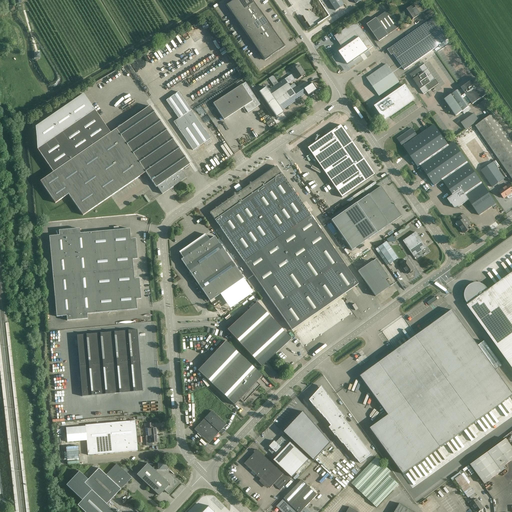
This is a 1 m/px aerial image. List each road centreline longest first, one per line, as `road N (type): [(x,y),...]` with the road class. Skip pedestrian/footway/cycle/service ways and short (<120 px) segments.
road 1 (unclassified): [(204,474),(179,435),(162,229),(339,104)]
road 2 (unclassified): [(204,474),(309,368),(452,257)]
road 3 (unclassified): [(452,257),(373,143)]
road 4 (unclassified): [(339,104),(277,0)]
